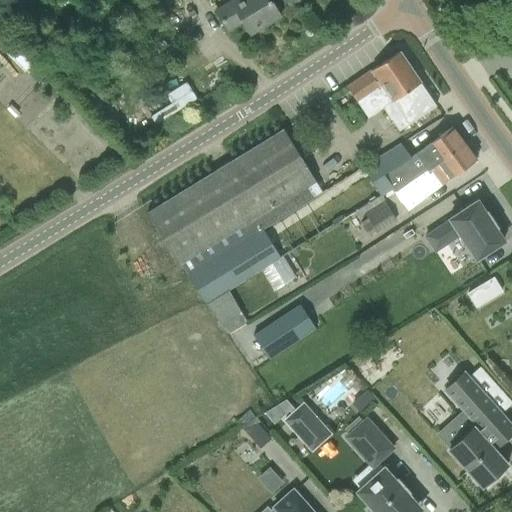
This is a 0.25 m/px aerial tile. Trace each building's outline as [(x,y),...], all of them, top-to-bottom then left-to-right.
[(241,21),(247,31),(261,22),(263,25),(279,16),(268,0),(243,0),(233,6),(231,1),(215,11),(227,30),(241,21)] [(398,51),(346,87),(367,118),(382,108),(398,131),(435,106),(398,51)] [(87,99),(94,106),(100,99),(94,92),(87,99)] [(76,110),(66,100),(60,106),(70,115),(76,110)] [(450,128),(410,157),(421,173),(463,143),(453,130),(451,127),(450,128)] [(153,208),(146,212),(156,229),(177,262),(178,265),(180,263),(187,275),(322,193),(283,129),(228,162),(216,170),(153,208)] [(421,173),(394,191),(408,210),(419,201),(475,160),(463,143),(421,173)] [(322,193),(187,275),(205,303),(227,290),(392,188),(394,191),(421,173),(410,157),(400,144),(322,193)] [(315,174),(329,167),(323,154),(309,160),(315,174)] [(449,220),(424,236),(434,251),(459,235),(475,260),(503,241),(495,228),(496,227),(486,212),(485,213),(476,200),(448,219),(449,220)] [(383,201),(363,213),(375,233),(395,221),(383,201)] [(281,257),(260,270),(273,291),(294,278),(281,257)] [(374,260),(352,275),(364,292),(386,278),(374,260)] [(462,303),(491,288),(481,270),(453,286),(462,303)] [(227,290),(205,303),(226,333),(246,321),(227,290)] [(246,378),(268,372),(263,355),(241,362),(246,378)] [(511,433),(511,425),(463,371),(457,376),(455,373),(445,383),(447,385),(442,390),(478,429),(476,430),(472,425),(445,450),(481,490),(508,465),(489,444),(491,442),(496,448),(511,433)] [(302,402),(282,420),(311,453),(331,434),(302,402)] [(270,410),(258,421),(265,428),(276,418),(270,410)] [(366,418),(345,437),(377,473),(356,491),(369,506),(367,509),(369,511),(409,511),(417,506),(406,493),(407,492),(396,480),(395,481),(378,461),(393,448),(366,418)] [(245,433),(259,448),(270,438),(256,423),(245,433)] [(262,489),(271,477),(254,462),(244,473),(262,489)] [(312,511),(292,490),(273,507),(277,511),(312,511)]
